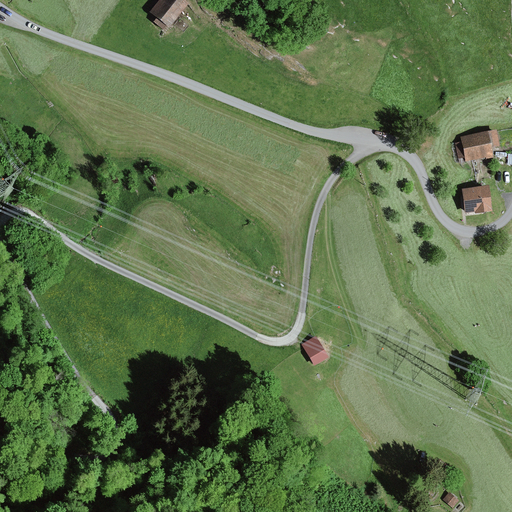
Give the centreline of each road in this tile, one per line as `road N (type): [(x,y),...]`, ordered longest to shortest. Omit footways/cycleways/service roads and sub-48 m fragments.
road 1 (tertiary): [(511,210),(494,227),(457,230),(438,212),(419,166),(397,146),(302,128),(0,9)]
road 2 (track): [(376,138),(324,193),(298,327),(286,341),(268,341),(99,261),(34,216),(17,211),(0,219)]
road 3 (track): [(0,238),(113,433),(110,449),(95,460),(0,432)]
